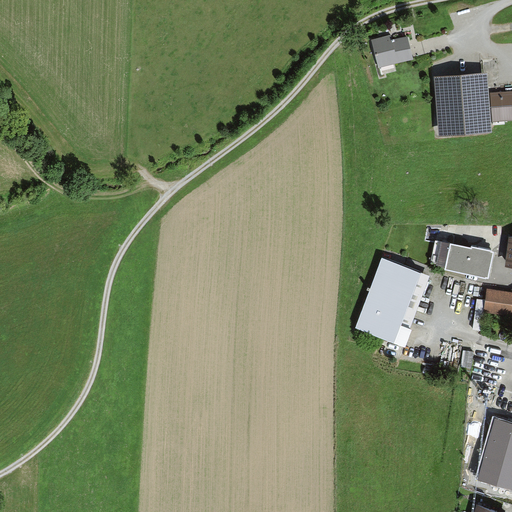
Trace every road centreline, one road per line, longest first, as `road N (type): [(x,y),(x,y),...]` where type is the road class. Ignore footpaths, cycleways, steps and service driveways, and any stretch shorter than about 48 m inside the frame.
road 1 (track): [(0,473),(51,438),(86,389),(109,281),(155,208),(275,111),(343,33),(371,14),(437,0)]
road 2 (track): [(171,191),(128,160),(85,168),(62,158),(0,81)]
